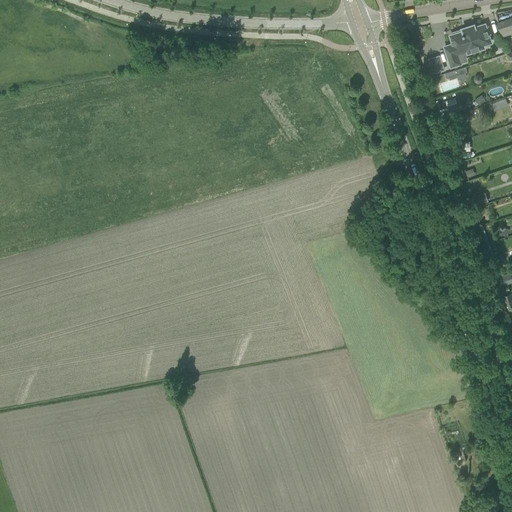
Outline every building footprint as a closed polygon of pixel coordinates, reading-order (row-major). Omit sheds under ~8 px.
[(511,18),(498,23),(501,32),(511,28),(511,18)] [(453,33),(454,35),(451,36),(453,44),(444,47),(451,67),(461,64),(460,62),(464,61),(462,54),(483,48),(482,45),(490,42),(488,34),(489,34),(487,27),(485,28),(485,25),(474,28),(473,26),(463,29),(463,30),(453,33)] [(427,61),(431,73),(443,70),(439,57),(427,61)] [(445,74),(446,79),(449,79),(450,80),(457,78),(458,79),(461,81),(464,80),(466,77),(465,74),(467,73),(465,67),(445,74)] [(438,100),(434,102),(439,117),(443,116),(442,114),(440,109),(438,100)] [(447,107),(449,114),(463,110),(461,102),(447,107)] [(457,167),(462,180),(465,179),(460,165),(457,167)] [(485,193),(473,197),(475,206),(488,202),(485,193)] [(478,226),(484,245),(489,243),(482,225),(478,226)] [(489,243),(484,245),(489,258),(494,257),(489,243)] [(511,311),(511,296),(511,294),(503,296),(509,312),(511,311)]
